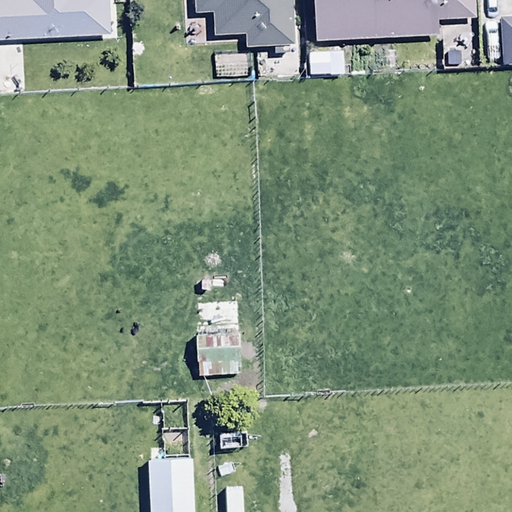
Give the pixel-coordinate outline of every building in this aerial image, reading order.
[(0,0),(0,43),(108,37),(106,0),(0,0)] [(295,47),(292,0),(192,0),(194,18),(212,17),(213,40),(245,38),(245,51),(275,50),(275,58),(289,57),(289,48),(295,47)] [(314,0),(316,44),(439,40),(438,24),(476,23),(475,0),(314,0)] [(511,21),(501,22),(501,69),(511,68),(511,21)] [(342,54),(306,54),(306,79),(342,79),(342,54)] [(240,337),(196,339),(197,378),(242,377),(240,337)] [(198,511),(196,461),(148,463),(150,511),(198,511)]
